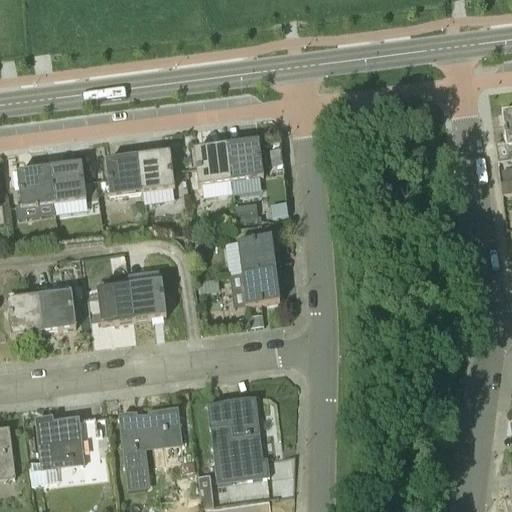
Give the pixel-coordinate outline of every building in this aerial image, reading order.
[(505,153),(511,152),(511,115),(501,117),(505,153)] [(226,152),(230,186),(262,182),(258,148),(226,152)] [(198,190),(230,186),(226,152),(193,156),(198,190)] [(142,197),(174,193),(169,159),(137,163),(142,197)] [(109,202),(142,197),(137,163),(105,167),(109,202)] [(53,208),(85,204),(81,170),(48,174),(53,208)] [(511,172),(501,174),(502,186),(511,184),(511,172)] [(53,208),(48,174),(16,179),(20,208),(15,209),(17,224),(54,219),(53,208)] [(511,184),(502,186),(500,186),(501,199),(511,197),(511,184)] [(257,220),(255,208),(234,211),(236,222),(257,220)] [(241,280),(275,275),(271,243),(236,247),(241,280)] [(275,275),(241,280),(245,312),(279,307),(275,275)] [(208,296),(206,286),(197,287),(198,298),(208,296)] [(129,291),(134,326),(166,322),(161,287),(129,291)] [(101,330),(134,326),(129,291),(96,295),(101,330)] [(38,302),(43,338),(75,334),(71,298),(38,302)] [(10,342),(43,338),(38,302),(6,306),(10,342)] [(262,320),(249,321),(250,331),(263,329),(262,320)] [(216,489),(248,484),(269,482),(266,464),(256,465),(253,441),(259,440),(255,406),(207,412),(216,489)] [(140,455),(181,450),(177,415),(147,418),(148,425),(137,426),(136,420),(118,422),(125,473),(142,471),(140,455)] [(79,488),(103,485),(96,424),(46,430),(45,425),(35,426),(41,476),(77,471),(79,488)] [(8,435),(0,436),(0,476),(13,475),(8,435)] [(194,464),(183,465),(185,477),(196,476),(194,464)] [(205,511),(213,511),(209,480),(195,481),(198,511),(205,511)]
